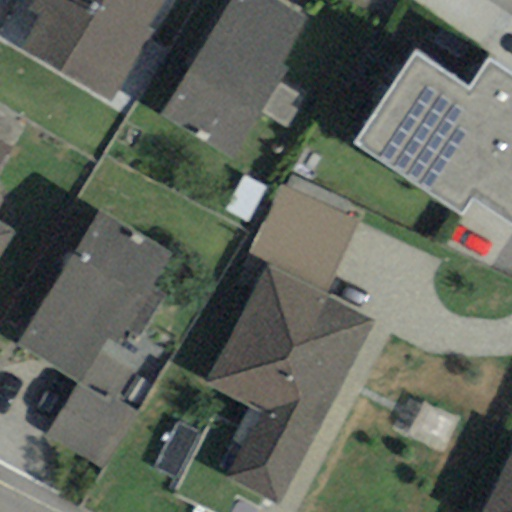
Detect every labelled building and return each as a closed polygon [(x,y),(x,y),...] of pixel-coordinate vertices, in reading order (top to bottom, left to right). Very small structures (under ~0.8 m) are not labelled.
[(106,82),(150,0),(50,0),(28,40),(106,82)] [(300,15),(274,0),(236,0),(174,102),(228,134),(300,15)] [(413,65),(358,150),(461,216),(472,200),(511,224),(511,88),(491,75),(473,103),(413,65)] [(0,184),(22,145),(0,133),(0,184)] [(342,282),(367,217),(288,186),(263,251),(342,282)] [(158,250),(104,216),(28,335),(82,369),(158,250)] [(325,416),(366,316),(266,275),(225,375),(325,416)] [(511,511),(511,469),(493,507),(503,511),(511,511)]
